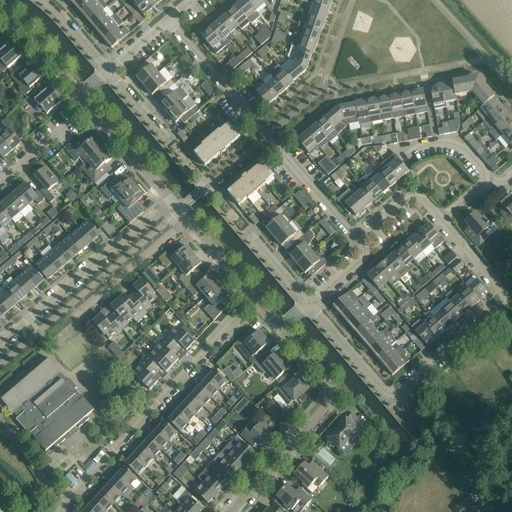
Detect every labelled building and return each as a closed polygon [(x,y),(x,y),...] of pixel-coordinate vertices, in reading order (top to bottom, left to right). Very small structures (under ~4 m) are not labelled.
[(80,0),(74,6),(82,14),(97,0),(80,0)] [(101,0),(97,0),(82,14),(89,23),(102,11),(107,7),(101,0)] [(153,8),(145,0),(130,0),(144,16),(153,8)] [(160,0),(145,0),(153,8),(161,1),(160,0)] [(245,0),(242,0),(236,6),(250,23),(251,23),(251,24),(260,17),(256,12),(245,0)] [(245,0),(256,12),(264,4),(261,0),(245,0)] [(306,0),(306,3),(313,5),(329,11),(332,0),(306,0)] [(129,3),(126,6),(130,12),(134,9),(129,3)] [(313,5),(309,16),(325,21),(329,11),(313,5)] [(236,6),(227,13),(238,26),(241,30),(250,23),(236,6)] [(89,23),(96,31),(110,20),(102,11),(89,23)] [(133,15),(138,20),(141,17),(136,12),(133,15)] [(227,13),(219,21),(230,34),(238,26),(227,13)] [(96,31),(104,40),(117,28),(123,23),(116,14),(110,20),(96,31)] [(299,23),(298,24),(305,27),(321,32),(325,21),(309,16),(307,21),(299,23)] [(219,21),(210,28),(221,41),(225,46),(234,39),(230,34),(219,21)] [(298,24),(295,35),(301,37),(317,43),(321,32),(305,27),(298,24)] [(117,28),(104,40),(112,49),(130,33),(125,27),(120,32),(117,28)] [(210,28),(201,36),(202,38),(204,40),(212,49),(217,54),(225,46),(221,41),(210,28)] [(258,32),(260,34),(266,41),(270,38),(266,33),(265,34),(261,30),(258,32)] [(255,38),(262,45),(266,41),(260,34),(255,38)] [(295,35),(291,46),(292,47),(300,49),(312,54),(314,54),(317,43),(301,37),(295,35)] [(8,69),(14,64),(21,57),(10,43),(2,49),(0,46),(0,60),(1,60),(8,69)] [(292,47),(288,58),(295,63),(306,70),(312,54),(300,49),(292,47)] [(136,78),(144,87),(159,74),(151,65),(155,62),(151,57),(141,66),(145,70),(136,78)] [(240,64),(235,57),(226,65),(231,71),(240,64)] [(250,67),(246,63),(237,70),(242,76),(251,68),(250,67)] [(283,70),(288,76),(294,83),(293,82),(306,70),(295,63),(284,72),(283,70)] [(42,78),(31,66),(26,70),(22,65),(14,72),(10,76),(20,88),(19,89),(25,96),(32,90),(30,88),(42,78)] [(279,66),(270,73),(271,74),(285,90),(294,83),(288,76),(283,70),(279,66)] [(160,89),(164,93),(175,85),(170,80),(172,78),(165,69),(159,74),(144,87),(152,96),(160,89)] [(271,74),(262,82),(265,85),(276,98),(285,90),(271,74)] [(469,79),(463,80),(465,94),(473,93),(477,80),(479,75),(475,76),(469,77),(469,79)] [(477,80),(473,93),(477,98),(488,89),(484,84),(485,83),(481,78),(479,75),(477,80)] [(453,82),(456,101),(456,96),(465,94),(463,80),(457,81),(453,82)] [(206,81),(201,86),(205,91),(210,86),(206,81)] [(444,84),(442,84),(445,103),(456,101),(453,82),(453,84),(444,86),(444,84)] [(176,83),(175,85),(164,93),(168,98),(160,105),(168,114),(188,97),(176,83)] [(431,88),(430,89),(432,98),(434,110),(446,108),(445,103),(442,84),(430,86),(431,88)] [(265,85),(256,93),(264,102),(267,105),(276,98),(265,85)] [(62,102),(51,89),(50,87),(45,91),(41,87),(28,98),(31,101),(34,101),(35,101),(38,104),(36,106),(36,108),(39,112),(41,112),(43,110),(47,115),(62,102)] [(488,89),(477,98),(484,106),(480,109),(495,97),(492,93),(488,89)] [(423,90),(412,92),(416,115),(427,112),(423,90)] [(405,117),(416,115),(412,92),(400,94),(405,117)] [(400,94),(389,96),(393,119),(405,117),(400,94)] [(378,98),(382,121),(393,119),(389,96),(378,98)] [(185,123),(189,120),(193,117),(196,114),(200,111),(188,97),(168,114),(176,123),(181,119),(185,123)] [(480,109),(476,113),(484,121),(501,107),(495,100),(496,99),(495,97),(480,109)] [(371,123),(382,121),(378,98),(367,100),(371,123)] [(355,103),(355,104),(359,123),(359,125),(371,123),(367,100),(355,103)] [(219,112),(212,104),(208,108),(215,115),(219,112)] [(338,107),(347,125),(359,123),(355,104),(338,107)] [(323,118),(339,135),(333,129),(334,128),(338,134),(347,126),(347,125),(338,107),(325,119),(324,118),(323,118)] [(501,107),(484,121),(491,130),(510,114),(508,112),(506,114),(501,107)] [(491,130),(489,132),(496,141),(503,135),(511,127),(511,120),(510,118),(511,116),(510,114),(491,130)] [(474,121),(471,117),(466,122),(469,126),(474,121)] [(0,134),(0,136),(12,151),(21,143),(17,139),(22,135),(7,118),(1,123),(6,129),(0,134)] [(315,125),(326,138),(330,143),(339,135),(323,118),(315,125)] [(455,121),(448,122),(449,127),(451,133),(458,132),(460,124),(460,121),(460,120),(455,121)] [(236,137),(238,135),(229,124),(220,131),(219,130),(229,142),(231,144),(237,139),(236,137)] [(326,138),(315,125),(306,133),(317,146),(326,138)] [(420,139),(418,127),(407,130),(408,135),(409,141),(420,139)] [(443,128),(438,129),(439,136),(444,135),(451,133),(449,127),(443,128)] [(511,127),(503,135),(510,144),(511,142),(511,127)] [(225,150),(231,144),(229,142),(219,130),(210,138),(224,153),(226,151),(225,150)] [(181,131),(177,134),(184,142),(187,138),(181,131)] [(315,152),(313,149),(317,146),(306,133),(305,133),(304,132),(299,136),(300,138),(297,140),(310,156),(315,152)] [(390,135),(385,136),(386,143),(388,142),(389,145),(398,143),(396,134),(390,135)] [(469,134),(464,138),(472,147),(477,143),(469,134)] [(3,159),(12,151),(0,136),(0,155),(2,158),(3,159)] [(67,151),(74,158),(76,161),(82,156),(87,162),(102,149),(93,138),(87,143),(83,138),(67,151)] [(221,155),(224,153),(210,138),(202,145),(214,159),(220,154),(221,155)] [(477,143),(472,147),(476,152),(479,156),(484,151),(487,149),(480,141),(477,143)] [(202,146),(194,154),(203,165),(206,162),(208,165),(214,159),(202,145),(202,146)] [(102,149),(87,162),(81,167),(95,183),(110,170),(105,164),(111,159),(102,149)] [(484,151),(479,156),(487,164),(491,160),(494,158),(487,149),(484,151)] [(385,162),(399,179),(408,172),(393,154),(385,162)] [(332,163),(331,162),(322,170),(328,176),(336,168),(332,163)] [(376,169),(380,174),(391,187),(399,179),(385,162),(376,169)] [(260,165),(253,170),(266,184),(265,183),(274,176),(264,165),(261,167),(260,165)] [(494,173),(499,169),(496,165),(491,169),(494,173)] [(59,182),(52,175),(46,167),(35,176),(44,187),(40,191),(46,199),(50,203),(55,199),(48,191),(59,182)] [(376,169),(367,177),(382,194),(391,187),(380,174),(376,169)] [(246,174),(244,176),(257,192),(266,184),(253,170),(247,176),(246,174)] [(374,201),(382,194),(367,177),(366,175),(357,182),(362,189),(374,201)] [(248,199),(257,192),(244,176),(241,178),(242,180),(236,185),(248,199)] [(130,180),(129,181),(126,177),(118,184),(114,178),(100,190),(110,200),(112,199),(116,203),(135,187),(134,185),(135,185),(131,180),(130,181),(130,180)] [(34,194),(31,190),(25,183),(20,187),(21,188),(17,192),(29,205),(34,200),(38,205),(45,199),(38,191),(34,194)] [(248,199),(236,185),(230,190),(232,192),(229,195),(239,206),(247,198),(248,199)] [(123,216),(130,224),(143,212),(135,203),(143,197),(140,193),(135,187),(116,203),(119,208),(117,209),(123,216)] [(286,198),(290,195),(284,188),(280,191),(286,198)] [(362,189),(354,196),(365,209),(374,201),(362,189)] [(365,209),(354,196),(349,190),(337,200),(349,215),(352,212),(356,217),(359,214),(361,215),(366,211),(364,209),(365,209)] [(298,201),(304,196),(300,191),(294,196),(298,201)] [(7,198),(20,213),(29,205),(17,192),(13,195),(12,194),(7,198)] [(511,223),(511,197),(510,195),(500,204),(504,209),(500,213),(506,220),(510,225),(511,223)] [(0,206),(11,220),(20,213),(7,198),(3,202),(4,203),(0,206)] [(0,224),(3,228),(11,220),(0,206),(0,224)] [(102,214),(97,208),(91,214),(95,220),(102,214)] [(266,228),(274,238),(288,225),(292,222),(280,208),(278,210),(275,213),(271,216),(270,217),(274,221),(266,228)] [(484,232),(491,226),(483,217),(481,219),(476,213),(465,222),(470,228),(465,232),(478,247),(489,238),(484,232)] [(255,225),(259,222),(252,214),(249,218),(255,225)] [(324,219),(319,223),(324,229),(329,225),(326,222),(324,220),(324,219)] [(88,221),(79,229),(91,243),(100,235),(88,221)] [(420,232),(431,245),(435,249),(444,242),(429,224),(420,232)] [(117,235),(108,225),(103,229),(112,239),(117,235)] [(290,239),(294,244),(304,235),(300,231),(296,234),(288,225),(274,238),(281,247),(290,239)] [(79,229),(70,237),(82,250),(91,243),(79,229)] [(289,256),(297,265),(312,252),(307,247),(315,237),(309,231),(304,235),(294,244),(298,249),(289,256)] [(431,245),(420,232),(411,239),(422,252),(431,245)] [(70,237),(62,244),(74,258),(82,250),(70,237)] [(422,252),(411,239),(402,246),(414,260),(422,252)] [(62,244),(53,251),(65,265),(74,258),(62,244)] [(158,259),(166,269),(174,262),(179,268),(194,255),(189,249),(187,249),(183,252),(176,244),(158,259)] [(414,260),(402,246),(393,254),(405,267),(414,260)] [(53,251),(45,259),(56,272),(65,265),(53,251)] [(13,263),(22,255),(19,252),(10,260),(13,263)] [(315,256),(312,252),(297,265),(305,274),(313,267),(317,272),(328,263),(323,258),(322,259),(320,257),(318,257),(317,258),(315,256)] [(444,260),(448,265),(457,257),(453,252),(444,260)] [(405,267),(393,254),(385,261),(396,274),(405,267)] [(198,278),(202,274),(195,266),(198,263),(199,261),(194,255),(179,268),(183,274),(179,278),(187,287),(198,278)] [(56,272),(45,259),(36,266),(47,280),(56,272)] [(2,267),(5,271),(13,263),(10,260),(2,267)] [(450,267),(455,273),(464,265),(459,260),(450,267)] [(385,261),(376,269),(388,282),(396,274),(385,261)] [(495,271),(500,277),(510,269),(505,263),(495,271)] [(440,273),(445,268),(442,264),(437,269),(440,273)] [(35,288),(44,281),(32,267),(23,274),(35,288)] [(376,269),(367,276),(379,289),(388,282),(376,269)] [(440,273),(437,269),(431,274),(434,277),(440,273)] [(442,275),(445,278),(450,274),(447,270),(442,275)] [(23,274),(15,282),(26,296),(35,288),(23,274)] [(201,291),(206,297),(220,285),(211,275),(202,282),(198,278),(187,287),(186,288),(194,297),(201,291)] [(442,275),(436,280),(439,283),(445,278),(442,275)] [(151,281),(155,287),(161,282),(156,277),(151,281)] [(137,291),(132,295),(145,310),(150,306),(149,305),(156,298),(153,294),(154,293),(142,279),(133,287),(137,291)] [(422,287),(428,283),(425,279),(419,284),(422,287)] [(477,280),(468,288),(479,301),(488,293),(477,280)] [(15,282),(6,289),(18,303),(26,296),(15,282)] [(373,287),(368,282),(364,285),(369,290),(373,287)] [(422,287),(419,284),(414,289),(417,292),(422,287)] [(209,316),(214,321),(225,309),(220,304),(229,296),(220,285),(206,297),(211,303),(204,309),(209,316)] [(424,290),(427,293),(433,288),(430,285),(424,290)] [(161,297),(167,292),(162,286),(156,291),(161,297)] [(468,288),(459,295),(470,308),(479,301),(468,288)] [(6,289),(0,294),(0,300),(9,310),(18,303),(6,289)] [(445,297),(446,298),(450,303),(462,316),(470,308),(459,295),(454,289),(445,297)] [(332,306),(340,315),(358,299),(351,290),(332,306)] [(380,296),(375,290),(372,293),(377,299),(380,296)] [(424,290),(419,295),(422,298),(427,293),(424,290)] [(145,310),(132,295),(128,299),(124,295),(117,301),(133,319),(139,313),(140,314),(145,310)] [(406,304),(412,299),(409,295),(403,300),(406,304)] [(380,296),(377,299),(381,304),(385,301),(380,296)] [(340,315),(347,324),(366,308),(358,299),(340,315)] [(406,304),(409,307),(414,302),(412,299),(406,304)] [(0,300),(0,317),(0,318),(9,310),(0,300)] [(406,304),(403,300),(398,305),(401,308),(406,304)] [(114,311),(109,315),(122,329),(127,325),(126,324),(133,319),(117,301),(111,307),(114,311)] [(450,303),(442,310),(453,323),(462,316),(450,303)] [(401,308),(397,311),(400,315),(409,307),(406,304),(401,308)] [(347,324),(355,332),(374,316),(366,308),(347,324)] [(387,310),(392,316),(395,313),(390,308),(387,310)] [(442,310),(433,318),(445,331),(453,323),(442,310)] [(395,313),(392,316),(396,322),(400,319),(395,313)] [(109,339),(116,333),(117,334),(122,329),(109,315),(105,319),(101,314),(92,322),(104,336),(106,335),(109,339)] [(355,332),(362,341),(376,329),(373,326),(373,323),(377,319),(374,316),(355,332)] [(433,318),(425,325),(436,338),(445,331),(433,318)] [(420,320),(411,327),(427,346),(436,338),(425,325),(420,320)] [(195,336),(185,325),(180,331),(176,327),(169,334),(168,333),(164,338),(178,351),(182,347),(186,351),(194,342),(192,339),(195,336)] [(410,330),(405,325),(402,328),(406,333),(410,330)] [(362,341),(370,350),(389,333),(385,329),(382,332),(379,332),(378,333),(376,329),(362,341)] [(254,335),(251,330),(235,344),(248,360),(254,355),(255,356),(269,343),(259,331),(254,335)] [(410,330),(406,333),(411,339),(415,336),(410,330)] [(389,333),(370,350),(377,358),(390,347),(396,342),(389,333)] [(174,356),(178,351),(164,338),(159,343),(160,344),(155,350),(172,366),(178,359),(174,356)] [(417,339),(414,342),(419,348),(422,345),(417,339)] [(114,342),(108,347),(118,359),(124,353),(114,342)] [(400,346),(397,349),(394,349),(393,350),(390,347),(377,358),(385,367),(404,350),(400,346)] [(166,373),(172,366),(155,350),(149,356),(148,355),(144,360),(158,373),(162,369),(166,373)] [(385,367),(392,376),(409,361),(405,356),(406,353),(404,350),(385,367)] [(276,380),(283,374),(290,367),(277,353),(273,357),(269,351),(254,364),(263,375),(268,371),(276,380)] [(95,359),(102,367),(106,363),(99,355),(95,359)] [(50,359),(42,365),(40,363),(41,363),(36,366),(30,371),(31,372),(31,371),(33,373),(18,386),(17,384),(17,383),(11,388),(7,392),(8,392),(9,393),(1,400),(13,413),(14,412),(18,417),(16,419),(29,435),(31,433),(36,438),(35,439),(46,452),(54,445),(55,447),(55,448),(59,445),(65,439),(64,439),(63,438),(77,425),(79,427),(78,427),(79,428),(83,424),(89,419),(88,418),(88,419),(86,417),(94,411),(83,398),(82,398),(75,390),(77,388),(70,379),(67,381),(60,373),(61,372),(50,359)] [(117,367),(122,363),(118,359),(114,363),(117,367)] [(139,365),(140,366),(134,373),(137,376),(136,378),(150,390),(158,381),(154,378),(158,373),(144,360),(139,365)] [(215,370),(207,379),(219,390),(227,382),(215,370)] [(282,383),(274,390),(288,406),(293,401),(294,401),(309,389),(298,377),(294,381),(290,376),(282,383)] [(207,379),(199,387),(211,399),(219,390),(207,379)] [(211,399),(199,387),(191,395),(204,407),(211,399)] [(191,395),(183,404),(196,415),(204,407),(191,395)] [(245,397),(241,402),(246,407),(249,403),(245,397)] [(196,415),(183,404),(176,412),(188,424),(196,415)] [(217,413),(214,417),(219,421),(222,417),(226,412),(222,408),(217,413)] [(176,412),(168,421),(180,432),(188,424),(176,412)] [(328,437),(327,438),(340,450),(347,442),(351,445),(367,427),(352,413),(346,419),(346,418),(333,432),(331,431),(327,436),(328,437)] [(164,422),(156,430),(169,442),(177,433),(164,422)] [(267,429),(260,423),(254,429),(250,425),(240,435),(253,447),(257,443),(262,447),(265,443),(267,444),(271,439),(270,438),(271,437),(265,431),(267,429)] [(156,430),(149,439),(161,450),(169,442),(156,430)] [(228,445),(234,450),(249,464),(252,461),(249,459),(255,453),(236,436),(228,445)] [(149,439),(141,447),(153,458),(161,450),(149,439)] [(228,445),(220,453),(239,470),(244,464),(247,467),(249,464),(234,450),(228,445)] [(141,447),(133,455),(146,467),(153,458),(141,447)] [(178,456),(173,461),(178,465),(182,460),(185,457),(181,453),(178,456)] [(220,453),(213,461),(234,481),(236,478),(234,476),(239,470),(220,453)] [(138,475),(146,467),(133,455),(125,464),(132,471),(138,475)] [(213,461),(205,470),(223,487),(229,481),(231,483),(234,481),(213,461)] [(319,488),(329,477),(312,462),(308,466),(305,463),(294,475),(303,483),(302,485),(308,490),(314,483),(319,488)] [(125,467),(116,476),(129,488),(137,479),(125,467)] [(197,478),(203,484),(218,498),(221,495),(218,492),(223,487),(205,470),(197,478)] [(116,476),(109,485),(121,496),(129,488),(116,476)] [(216,500),(218,498),(203,484),(195,492),(200,497),(208,504),(213,498),(216,500)] [(109,485),(101,493),(114,505),(121,496),(109,485)] [(301,511),(312,500),(299,488),(295,492),(287,485),(276,496),(285,504),(283,506),(289,511),(290,509),(292,511),(301,511)] [(177,501),(182,506),(188,511),(200,511),(203,509),(191,498),(192,496),(186,491),(177,501)] [(101,493),(93,501),(104,511),(106,511),(114,505),(101,493)] [(147,498),(144,502),(149,506),(152,502),(156,497),(154,495),(152,493),(147,498)] [(469,498),(456,507),(459,511),(470,511),(477,507),(469,498)] [(104,511),(93,501),(86,510),(87,511),(104,511)] [(487,503),(484,509),(488,511),(491,511),(494,508),(487,503)]
